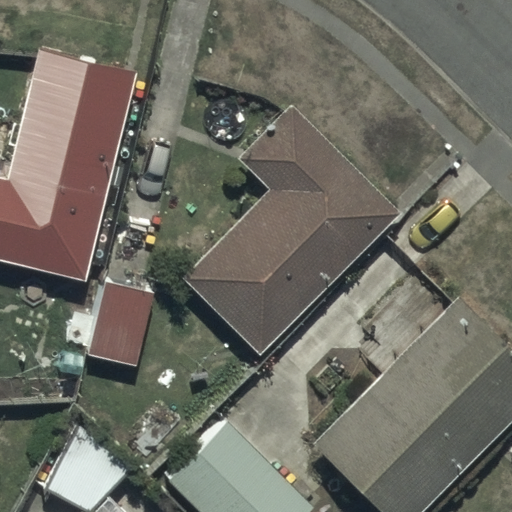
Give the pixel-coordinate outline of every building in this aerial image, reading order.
[(3,163),(0,162),(0,241),(79,261),(134,56),(38,31),(3,163)] [(180,259),(255,335),(396,196),(291,89),(236,143),(267,174),(180,259)] [(151,281),(104,267),(85,338),(132,351),(151,281)] [(511,339),(452,279),(307,424),(395,511),(399,511),(511,399),(511,339)] [(222,406),(165,462),(213,511),(286,511),(307,492),(222,406)] [(86,499),(127,454),(74,414),(42,474),(86,499)] [(91,511),(79,499),(65,511),(91,511)]
